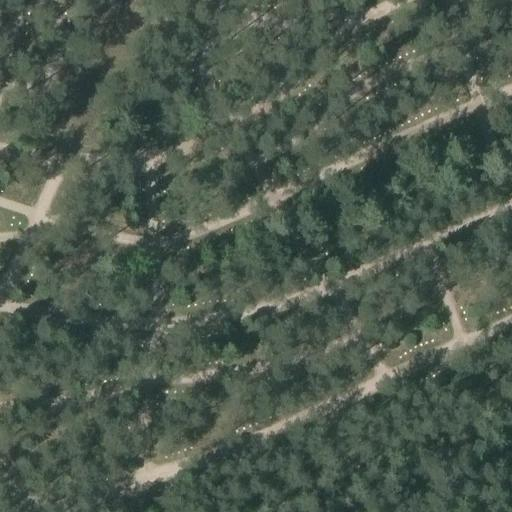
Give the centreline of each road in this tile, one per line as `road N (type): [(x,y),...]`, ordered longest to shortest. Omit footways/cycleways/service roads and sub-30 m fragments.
road 1 (track): [(134,511),(143,386),(158,327),(147,158)]
road 2 (track): [(143,386),(0,408)]
